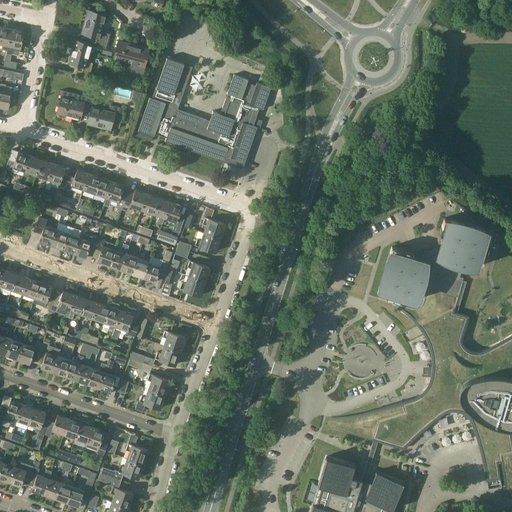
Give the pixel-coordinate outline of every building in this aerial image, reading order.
[(111,15),(82,8),(87,10),(80,32),(93,36),(91,43),(104,47),(108,35),(97,32),(102,14),(110,16),(111,15)] [(0,43),(8,45),(11,28),(0,25),(0,43)] [(11,28),(8,45),(20,47),(23,31),(11,28)] [(57,43),(66,39),(64,32),(55,36),(57,43)] [(142,73),(149,48),(118,40),(119,36),(118,36),(111,63),(111,64),(114,56),(131,60),(127,75),(146,80),(148,74),(142,73)] [(88,77),(92,64),(83,62),(88,43),(69,37),(69,38),(73,39),(67,60),(75,62),(72,72),(88,77)] [(17,68),(18,63),(11,61),(12,54),(6,52),(3,66),(17,68)] [(149,97),(138,130),(153,136),(154,133),(166,136),(165,140),(242,166),(256,126),(252,124),(258,107),(262,108),(269,86),(255,81),(254,84),(245,81),(246,78),(232,74),(220,114),(213,112),(210,120),(177,108),(191,67),(166,58),(156,87),(155,87),(152,98),(149,97)] [(3,69),(1,75),(13,77),(14,71),(3,69)] [(0,89),(0,106),(7,108),(11,91),(0,89)] [(79,120),(83,104),(60,98),(61,91),(61,90),(54,117),(55,118),(56,114),(79,120)] [(121,125),(125,108),(109,104),(107,113),(90,108),(85,128),(86,124),(109,129),(111,123),(121,125)] [(132,130),(130,134),(150,141),(151,137),(132,130)] [(24,170),(30,154),(18,150),(18,151),(12,149),(5,166),(12,169),(13,166),(24,170)] [(36,174),(41,158),(30,154),(24,170),(36,174)] [(47,178),(53,162),(41,158),(36,174),(47,178)] [(63,188),(68,175),(62,173),(65,166),(53,162),(47,178),(59,182),(58,186),(63,188)] [(83,189),(88,173),(77,168),(74,177),(68,175),(63,188),(69,190),(71,184),(83,189)] [(94,193),(100,177),(88,173),(83,189),(94,193)] [(106,197),(112,181),(100,177),(94,193),(106,197)] [(121,209),(128,189),(123,187),(123,185),(112,181),(106,197),(118,201),(116,207),(121,209)] [(140,209),(146,193),(135,189),(134,191),(128,189),(121,209),(127,211),(129,205),(140,209)] [(152,213),(158,197),(146,193),(140,209),(152,213)] [(423,204),(431,202),(429,194),(421,197),(423,204)] [(164,217),(169,201),(158,197),(152,213),(164,217)] [(169,201),(164,217),(175,221),(172,230),(178,232),(184,216),(178,213),(181,205),(169,201)] [(191,228),(195,215),(189,213),(184,225),(191,228)] [(50,245),(56,229),(58,223),(56,229),(44,224),(46,219),(38,216),(35,221),(32,231),(41,234),(38,241),(50,245)] [(203,232),(221,239),(224,231),(222,230),(224,224),(204,217),(202,223),(206,224),(203,232)] [(427,258),(426,261),(399,253),(400,249),(392,246),(377,294),(386,296),(388,292),(415,300),(420,285),(458,296),(462,280),(464,275),(460,274),(464,264),(476,268),(484,240),(489,241),(491,232),(444,218),(441,227),(446,228),(438,255),(435,254),(433,258),(431,259),(427,258)] [(147,228),(145,234),(151,236),(153,230),(147,228)] [(62,249),(67,233),(56,229),(50,245),(62,249)] [(219,247),(221,239),(203,232),(200,240),(197,239),(195,245),(215,252),(217,246),(219,247)] [(73,253),(79,237),(67,233),(62,249),(73,253)] [(171,233),(168,242),(174,244),(177,235),(171,233)] [(94,251),(99,237),(93,235),(91,241),(79,237),(73,253),(85,257),(88,248),(94,251)] [(108,265),(114,249),(103,245),(105,239),(99,237),(94,251),(99,252),(96,261),(108,265)] [(177,247),(189,251),(191,245),(179,240),(177,247)] [(120,269),(126,253),(128,245),(123,243),(120,251),(114,249),(108,265),(120,269)] [(187,257),(189,251),(177,247),(175,253),(187,257)] [(149,261),(143,277),(155,281),(157,273),(163,276),(172,252),(166,250),(160,265),(149,261)] [(131,273),(137,257),(126,253),(120,269),(131,273)] [(143,277),(149,261),(137,257),(131,273),(143,277)] [(173,260),(170,268),(176,271),(179,262),(173,260)] [(188,275),(206,281),(209,274),(207,273),(209,267),(189,260),(187,266),(191,268),(188,275)] [(0,285),(11,289),(17,273),(5,269),(0,282),(0,285)] [(168,293),(176,271),(169,269),(162,290),(168,293)] [(22,293),(28,277),(17,273),(11,289),(22,293)] [(203,290),(206,281),(188,275),(185,283),(182,281),(179,288),(199,296),(201,289),(203,290)] [(34,297),(39,281),(28,277),(22,293),(34,297)] [(312,505),(309,511),(391,511),(403,485),(376,474),(371,485),(365,483),(378,439),(402,446),(433,420),(442,412),(450,409),(457,409),(463,411),(469,415),(475,423),(478,432),(482,449),(486,464),(489,479),(499,478),(497,461),(501,460),(500,454),(511,452),(511,448),(508,429),(511,429),(511,338),(500,346),(494,349),(486,353),(477,355),(467,353),(462,348),(458,343),(458,336),(466,317),(456,314),(466,281),(462,280),(458,296),(454,310),(422,324),(426,333),(431,339),(433,349),(435,360),(435,371),(433,382),(429,390),(418,401),(358,413),(332,417),(331,427),(372,438),(360,481),(353,479),(356,467),(326,459),(317,489),(321,490),(316,506),(312,505)] [(51,285),(39,281),(34,299),(33,302),(32,302),(44,306),(42,310),(48,313),(54,295),(48,293),(51,285)] [(68,310),(74,293),(63,289),(60,297),(54,295),(49,309),(55,311),(57,305),(68,310)] [(80,314),(86,297),(74,293),(68,310),(66,316),(72,319),(74,312),(80,314)] [(92,318),(98,302),(86,297),(80,314),(92,318)] [(103,322),(109,306),(98,302),(92,318),(103,322)] [(114,326),(120,310),(109,306),(103,322),(114,326)] [(120,310),(114,326),(110,339),(116,341),(120,328),(127,331),(126,333),(133,336),(138,324),(130,322),(133,314),(120,310)] [(394,315),(390,329),(410,334),(413,321),(394,315)] [(144,339),(151,319),(144,317),(137,336),(144,339)] [(0,353),(5,355),(11,339),(4,336),(7,328),(2,327),(0,332),(0,353)] [(163,346),(181,352),(184,343),(182,343),(184,337),(164,330),(162,336),(166,337),(163,346)] [(339,365),(376,369),(378,352),(383,353),(385,334),(343,330),(339,365)] [(16,359),(22,343),(11,339),(5,355),(16,359)] [(51,371),(57,355),(60,349),(54,347),(52,353),(46,351),(49,342),(43,339),(41,344),(37,357),(42,359),(40,367),(51,371)] [(37,357),(41,344),(36,342),(35,347),(22,343),(16,359),(28,364),(32,355),(37,357)] [(178,360),(181,352),(163,346),(161,353),(156,352),(154,358),(174,365),(176,359),(178,360)] [(408,346),(407,358),(425,358),(425,347),(408,346)] [(129,357),(141,361),(144,355),(132,350),(129,357)] [(115,376),(109,374),(115,354),(110,353),(108,358),(106,364),(103,372),(98,388),(109,392),(115,376)] [(75,380),(80,364),(83,356),(78,354),(75,362),(69,359),(63,375),(75,380)] [(63,375),(69,359),(57,355),(51,371),(63,375)] [(139,368),(141,361),(129,357),(127,363),(139,368)] [(98,388),(103,372),(106,364),(101,363),(99,370),(92,368),(86,384),(98,388)] [(86,384),(92,368),(80,364),(75,380),(86,384)] [(148,388),(165,395),(168,387),(166,386),(169,380),(149,373),(146,379),(150,381),(148,388)] [(126,394),(130,382),(121,379),(117,391),(126,394)] [(162,403),(165,395),(148,388),(145,396),(141,395),(139,401),(158,408),(160,402),(162,403)] [(16,419),(22,403),(10,399),(11,397),(4,394),(0,406),(0,422),(13,427),(16,419)] [(27,424),(33,407),(22,403),(16,419),(27,424)] [(43,434),(48,421),(43,419),(45,412),(33,407),(27,424),(39,428),(38,432),(43,434)] [(62,435),(68,418),(57,414),(54,423),(48,421),(43,434),(49,436),(51,430),(62,435)] [(74,439),(80,422),(68,418),(62,435),(74,439)] [(86,443),(91,426),(80,422),(74,439),(86,443)] [(91,426),(86,443),(98,447),(95,454),(102,456),(110,433),(104,431),(91,426)] [(113,453),(117,441),(111,439),(107,451),(113,453)] [(127,458),(145,464),(147,457),(146,457),(148,450),(127,443),(125,450),(129,451),(127,458)] [(142,473),(145,464),(127,458),(124,466),(120,465),(117,472),(101,466),(99,471),(121,479),(123,474),(137,478),(140,472),(142,473)] [(0,479),(7,482),(13,465),(1,461),(0,465),(0,479)] [(28,479),(32,466),(27,464),(25,470),(13,465),(7,482),(19,486),(22,477),(28,479)] [(42,494),(48,478),(51,470),(45,468),(42,476),(37,474),(39,468),(32,466),(28,479),(34,481),(31,490),(42,494)] [(118,488),(121,479),(99,471),(97,479),(113,484),(110,492),(114,494),(112,501),(129,507),(132,500),(130,499),(132,493),(118,488)] [(54,498),(59,482),(48,478),(42,494),(54,498)] [(65,502),(71,486),(59,482),(54,498),(65,502)] [(71,486),(65,502),(77,506),(83,490),(71,486)] [(93,509),(98,497),(91,494),(87,507),(93,509)] [(127,511),(129,507),(112,501),(109,510),(104,508),(103,511),(127,511)]
